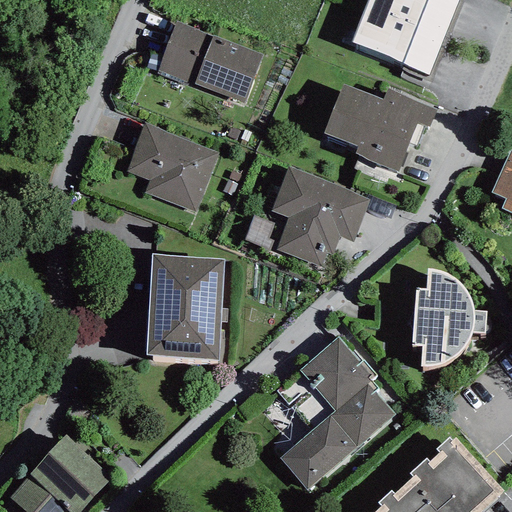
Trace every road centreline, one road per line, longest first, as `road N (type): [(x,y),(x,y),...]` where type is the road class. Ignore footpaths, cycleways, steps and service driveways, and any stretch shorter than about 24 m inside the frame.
road 1 (residential): [(511,24),(441,196),(416,228),(150,461),(107,511)]
road 2 (unclassified): [(0,473),(55,402),(67,319),(57,247),(60,190),(136,0)]
